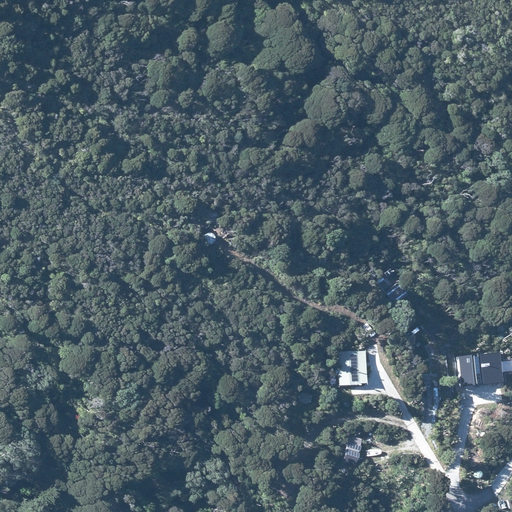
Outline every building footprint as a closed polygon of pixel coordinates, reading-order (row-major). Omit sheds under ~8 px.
[(216,234),(205,231),(202,243),(213,245),(216,234)] [(336,352),(337,386),(364,386),(363,352),(336,352)] [(500,353),(453,359),(457,386),(504,380),(500,353)] [(362,440),(349,437),(346,448),(359,452),(362,440)] [(356,454),(344,450),(340,461),(352,465),(356,454)]
